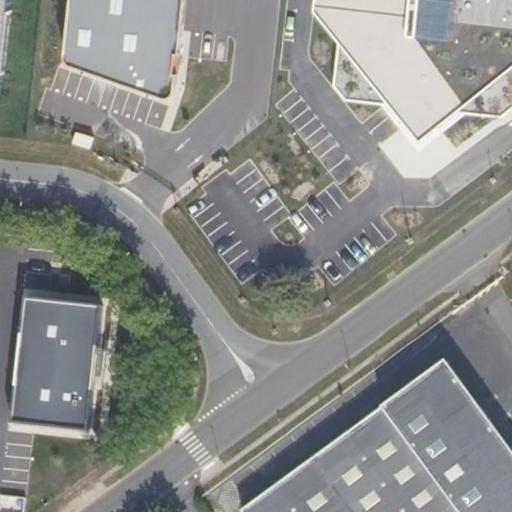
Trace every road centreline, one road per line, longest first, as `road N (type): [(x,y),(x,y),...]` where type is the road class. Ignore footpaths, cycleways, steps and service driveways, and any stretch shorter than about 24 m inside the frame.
road 1 (residential): [(262,395),(149,233),(113,204),(71,187),(0,178)]
road 2 (residential): [(262,395),(511,216)]
road 3 (residential): [(109,511),(262,395)]
